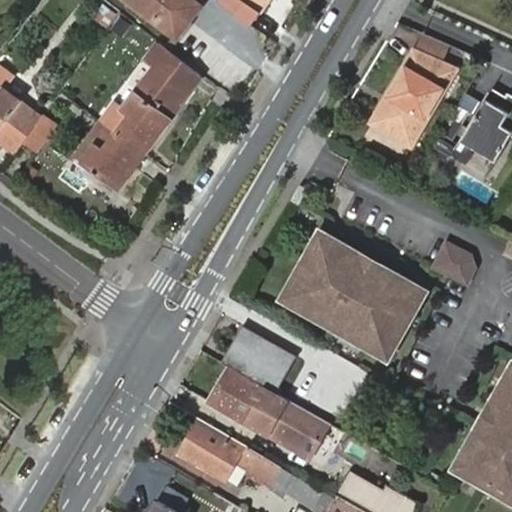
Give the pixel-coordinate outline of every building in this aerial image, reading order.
[(133,0),(178,35),(202,4),(196,0),(133,0)] [(242,0),(262,14),(271,0),(242,0)] [(116,13),(104,4),(96,16),(107,25),(116,13)] [(132,23),(121,16),(114,26),(124,33),(132,23)] [(417,48),(443,63),(451,49),(425,34),(417,48)] [(155,66),(137,89),(174,117),(204,74),(160,41),(146,59),(155,66)] [(412,142),(455,71),(443,63),(417,48),(372,119),(412,142)] [(13,76),(0,66),(0,142),(14,154),(25,138),(42,116),(4,88),(13,76)] [(112,104),(102,118),(147,153),(174,117),(137,89),(121,110),(112,104)] [(490,91),(484,102),(500,111),(506,100),(490,91)] [(484,102),(460,140),(476,150),(498,162),(511,139),(511,96),(509,95),(506,100),(500,111),(484,102)] [(464,96),(451,119),(462,127),(476,103),(464,96)] [(42,116),(25,138),(37,148),(55,125),(43,115),(42,116)] [(147,153),(102,118),(89,136),(97,142),(83,160),(120,188),(147,153)] [(73,154),(83,160),(97,142),(89,136),(87,134),(73,154)] [(476,150),(460,140),(455,149),(462,153),(476,150)] [(430,291),(321,229),(280,300),(390,362),(430,291)] [(449,243),(435,268),(468,286),(477,271),(473,257),(449,243)] [(299,357),(245,326),(223,363),(278,394),(299,357)] [(511,368),(453,471),(511,504),(511,368)] [(330,429),(231,372),(210,405),(247,426),(248,425),(313,461),(330,429)] [(324,511),(332,499),(202,422),(181,456),(227,483),(239,463),(241,461),(252,467),(250,470),(321,511),(324,511)] [(241,461),(239,463),(250,470),(252,467),(241,461)] [(353,476),(343,493),(376,511),(416,511),(420,505),(389,488),(385,494),(353,476)] [(174,511),(160,503),(154,511),(174,511)]
